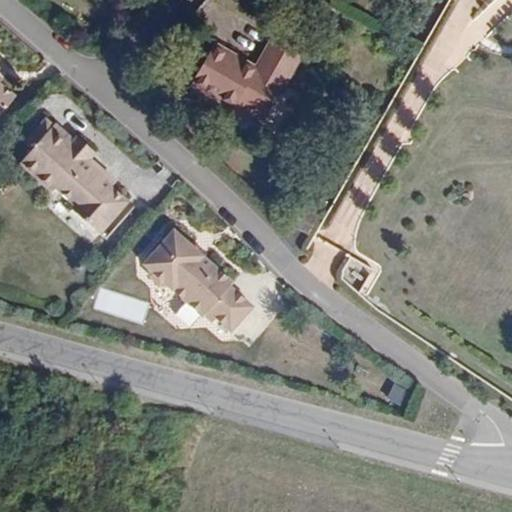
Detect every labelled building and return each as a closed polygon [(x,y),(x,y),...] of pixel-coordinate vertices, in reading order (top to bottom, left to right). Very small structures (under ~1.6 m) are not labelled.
[(261,121),(301,53),(272,37),(253,69),(249,76),(238,69),(242,63),(213,46),(189,87),(229,110),(233,104),(261,121)] [(253,69),(242,63),(238,69),(249,76),(253,69)] [(0,97),(0,115),(8,104),(0,97)] [(107,187),(82,165),(87,161),(92,154),(74,137),(70,140),(52,124),(50,127),(43,120),(24,140),(30,146),(16,163),(51,194),(55,190),(74,208),(70,212),(98,237),(126,205),(107,187)] [(82,165),(107,187),(112,182),(87,161),(82,165)] [(188,252),(170,233),(138,265),(143,270),(143,271),(144,277),(153,287),(159,287),(160,287),(193,321),(195,319),(203,327),(206,323),(220,338),(244,315),(222,293),(225,289),(196,260),(194,262),(187,254),(188,252)] [(349,260),(341,283),(364,290),(371,267),(349,260)] [(388,398),(402,405),(410,390),(396,383),(388,398)]
